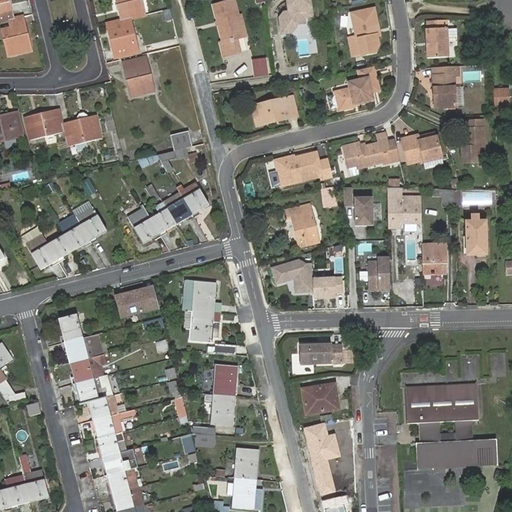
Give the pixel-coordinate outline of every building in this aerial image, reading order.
[(0,0),(0,21),(8,20),(13,19),(9,3),(5,2),(4,0),(0,0)] [(119,8),(121,20),(129,18),(144,15),(140,0),(116,0),(117,0),(119,0),(122,7),(119,8)] [(217,21),(218,26),(222,42),(220,42),(223,56),(236,53),(233,39),(237,38),(243,37),(238,16),(234,0),(233,0),(213,5),(217,21)] [(308,0),(286,0),(288,12),(283,13),(280,20),(282,33),(291,32),(295,26),(295,24),(304,22),(303,17),(311,16),(308,0)] [(374,24),(377,23),(374,9),(351,14),(356,36),(348,38),(352,55),(360,54),(361,56),(374,53),(378,43),(376,33),(374,24)] [(241,15),(238,16),(243,37),(247,36),(241,15)] [(13,19),(8,20),(10,29),(2,31),(8,56),(31,51),(29,42),(25,43),(24,36),(27,35),(23,16),(13,19)] [(121,20),(107,24),(110,33),(112,33),(114,39),(111,40),(116,57),(138,51),(129,18),(121,20)] [(426,29),(427,59),(448,57),(446,20),(427,21),(427,29),(426,29)] [(123,64),(127,78),(130,77),(132,84),(129,85),(132,96),(154,91),(146,58),(123,64)] [(358,70),(361,80),(375,77),(373,67),(358,70)] [(458,75),(458,67),(435,67),(435,76),(432,77),(433,87),(438,86),(439,109),(455,108),(455,91),(454,75),(458,75)] [(348,83),(349,89),(334,93),(335,95),(338,108),(338,111),(354,107),(353,104),(373,98),(371,93),(379,91),(375,77),(361,80),(348,83)] [(293,84),(286,86),(287,93),(295,92),(293,84)] [(338,108),(335,95),(327,97),(330,110),(338,108)] [(279,117),(280,121),(297,117),(292,96),(252,106),(257,126),(272,123),(271,119),(279,117)] [(373,102),(373,98),(353,104),(354,107),(373,102)] [(62,124),(59,109),(43,113),(44,115),(36,118),(35,115),(26,117),(32,140),(64,133),(62,124)] [(78,120),(79,123),(86,121),(85,118),(87,118),(87,115),(83,113),(77,114),(75,118),(75,121),(78,120)] [(0,142),(22,137),(17,114),(0,117),(0,142)] [(75,121),(62,124),(64,133),(65,137),(73,135),(76,145),(100,139),(94,116),(87,118),(85,118),(86,121),(79,123),(78,120),(75,121)] [(465,129),(465,142),(470,142),(470,147),(463,148),(464,163),(485,162),(483,121),(468,121),(468,129),(465,129)] [(170,135),(174,152),(183,150),(192,148),(188,132),(170,135)] [(348,168),(350,175),(359,172),(358,169),(383,162),(383,163),(399,160),(395,143),(387,144),(384,133),(377,136),(379,144),(365,148),(360,149),(359,146),(344,150),(348,168)] [(420,145),(419,141),(418,136),(402,139),(408,165),(423,161),(424,162),(441,158),(437,141),(420,145)] [(436,137),(419,141),(420,145),(437,141),(436,137)] [(158,155),(162,163),(169,161),(174,160),(177,168),(185,163),(183,158),(185,157),(183,150),(174,152),(158,155)] [(333,177),(328,159),(318,162),(316,152),(294,158),(290,159),(290,157),(275,161),(281,187),(322,177),(322,180),(333,177)] [(198,154),(187,156),(189,164),(199,162),(198,154)] [(443,164),(441,158),(424,162),(425,169),(443,164)] [(162,163),(167,173),(174,169),(169,161),(162,163)] [(13,172),(13,181),(30,180),(29,171),(13,172)] [(97,193),(89,179),(82,183),(90,197),(97,193)] [(400,180),(390,180),(389,188),(399,188),(400,180)] [(453,188),(459,187),(458,180),(451,182),(453,188)] [(153,202),(160,198),(152,185),(146,189),(153,202)] [(178,191),(192,216),(209,206),(197,185),(185,191),(182,187),(178,190),(178,191)] [(157,189),(163,201),(169,197),(163,186),(157,189)] [(37,195),(33,188),(22,192),(26,201),(37,195)] [(334,188),(322,190),(325,207),(336,205),(334,188)] [(352,188),(344,188),(344,206),(352,205),(352,188)] [(401,223),(421,223),(421,198),(401,197),(401,189),(388,189),(388,228),(401,228),(401,223)] [(442,207),(455,207),(455,206),(455,198),(455,190),(423,189),(423,197),(442,197),(442,207)] [(176,225),(192,216),(178,191),(173,194),(175,196),(163,203),(176,225)] [(9,192),(0,195),(3,202),(11,199),(9,192)] [(373,198),(355,199),(355,227),(367,227),(367,220),(373,219),(373,198)] [(160,235),(176,225),(163,203),(156,207),(160,213),(151,218),(160,235)] [(292,218),(299,248),(319,242),(309,205),(287,211),(289,219),(292,218)] [(81,225),(91,241),(107,231),(93,208),(77,218),(81,225)] [(151,218),(144,208),(141,209),(127,217),(143,244),(160,235),(151,218)] [(478,222),(472,222),(466,222),(467,256),(487,256),(486,222),(478,222)] [(74,251),(91,241),(81,225),(64,235),(74,251)] [(37,240),(44,236),(38,227),(32,231),(22,236),(27,245),(37,240)] [(58,260),(74,251),(64,235),(48,244),(58,260)] [(41,270),(58,260),(48,244),(44,236),(37,240),(27,246),(41,270)] [(422,245),(422,276),(442,275),(441,264),(446,264),(446,244),(422,245)] [(377,263),(368,263),(368,292),(390,291),(389,259),(377,259),(377,263)] [(299,261),(270,269),(275,286),(293,282),(294,295),(312,294),(311,279),(312,264),(305,265),(299,261)] [(20,287),(29,283),(22,271),(14,276),(20,287)] [(342,278),(311,279),(312,294),(312,301),(335,300),(335,294),(343,294),(342,278)] [(202,312),(211,313),(212,304),(215,305),(217,284),(184,281),(184,290),(185,290),(184,311),(185,311),(192,312),(202,312)] [(135,292),(140,313),(159,308),(155,292),(146,294),(145,289),(135,292)] [(135,292),(124,294),(126,299),(117,301),(122,318),(140,313),(135,292)] [(214,322),(215,313),(211,313),(202,312),(192,312),(191,329),(190,340),(212,342),(212,338),(218,338),(220,322),(214,322)] [(58,320),(64,343),(72,341),(83,339),(77,315),(58,320)] [(162,318),(153,321),(155,328),(164,326),(162,318)] [(64,343),(69,364),(77,362),(88,359),(85,347),(95,344),(93,336),(83,339),(72,341),(64,343)] [(167,339),(155,342),(158,353),(170,349),(167,339)] [(0,364),(3,363),(5,365),(13,360),(1,343),(0,343),(0,364)] [(216,347),(216,353),(235,354),(236,346),(216,344),(216,347)] [(331,344),(300,345),(301,365),(342,364),(342,346),(331,346),(331,344)] [(69,364),(75,384),(83,382),(94,379),(88,359),(77,362),(69,364)] [(233,388),(236,388),(238,367),(216,365),(215,377),(217,377),(216,395),(220,395),(232,397),(233,397),(233,388)] [(177,378),(174,366),(165,368),(168,380),(177,378)] [(83,382),(75,384),(80,405),(88,403),(97,400),(113,396),(107,375),(94,379),(83,382)] [(171,393),(180,391),(178,381),(168,383),(171,393)] [(0,388),(0,392),(2,396),(8,395),(8,396),(15,395),(8,384),(0,388)] [(333,397),(337,396),(335,384),(302,389),(307,415),(335,411),(333,397)] [(416,444),(418,469),(434,468),(433,443),(456,442),(456,467),(497,465),(496,440),(472,441),(472,421),(478,421),(476,384),(405,388),(407,424),(418,424),(424,423),(425,443),(419,444),(416,444)] [(7,404),(8,405),(27,400),(24,392),(15,395),(8,396),(8,395),(2,396),(7,404)] [(189,393),(181,393),(182,398),(186,411),(193,409),(189,393)] [(230,406),(232,397),(220,395),(216,395),(214,395),(205,394),(204,412),(213,413),(212,425),(233,426),(235,406),(230,406)] [(116,407),(114,396),(113,396),(97,400),(88,403),(93,421),(104,418),(126,412),(125,405),(116,407)] [(178,418),(187,416),(186,411),(182,398),(174,400),(178,418)] [(30,416),(41,414),(38,403),(27,406),(30,416)] [(93,421),(98,439),(108,437),(122,433),(123,433),(120,421),(135,417),(134,410),(126,412),(104,418),(93,421)] [(326,422),(303,427),(319,496),(334,493),(327,460),(340,457),(335,434),(329,435),(326,422)] [(204,435),(215,435),(215,428),(206,428),(190,426),(192,434),(197,434),(204,435)] [(98,439),(102,458),(110,456),(120,453),(127,452),(122,433),(108,437),(98,439)] [(214,447),(215,435),(204,435),(197,434),(196,445),(214,447)] [(434,468),(456,467),(456,442),(433,443),(434,468)] [(243,479),(253,480),(253,471),(257,471),(259,450),(237,449),(235,478),(243,479)] [(110,456),(102,458),(107,476),(116,473),(138,468),(136,459),(133,460),(131,451),(127,452),(120,453),(110,456)] [(188,456),(190,463),(197,461),(195,454),(188,456)] [(28,492),(30,502),(49,498),(43,470),(31,473),(27,455),(19,457),(26,484),(28,492)] [(107,476),(112,494),(120,493),(129,490),(138,488),(136,480),(141,479),(138,468),(116,473),(107,476)] [(501,484),(504,472),(495,470),(493,482),(501,484)] [(252,489),(253,480),(243,479),(235,478),(233,508),(255,509),(256,489),(252,489)] [(11,507),(30,502),(28,492),(26,484),(7,489),(9,497),(11,507)] [(120,493),(112,494),(116,511),(118,511),(134,508),(142,506),(143,506),(138,488),(129,490),(120,493)] [(0,509),(11,507),(9,497),(7,489),(0,490),(0,509)] [(347,495),(322,501),(324,511),(345,511),(344,506),(349,504),(347,495)] [(215,502),(214,511),(228,511),(229,508),(222,508),(223,503),(215,502)]
